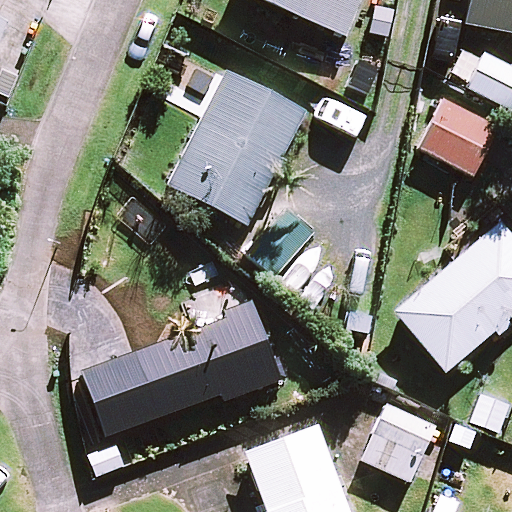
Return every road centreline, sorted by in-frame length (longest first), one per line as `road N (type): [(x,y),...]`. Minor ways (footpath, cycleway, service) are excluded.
road 1 (residential): [(123,0),(59,167),(19,342)]
road 2 (residential): [(19,342),(66,511)]
